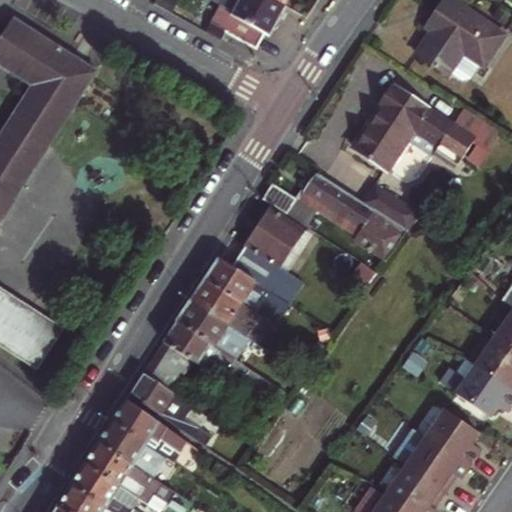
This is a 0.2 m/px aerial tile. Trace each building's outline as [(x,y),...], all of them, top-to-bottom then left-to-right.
[(275,0),(202,0),(194,15),(254,48),(263,33),(267,35),(284,5),(275,0)] [(482,65),(483,65),(503,34),(449,0),(442,0),(422,32),(428,36),(416,55),(447,74),(448,73),(468,86),(482,65)] [(0,217),(93,70),(11,18),(0,35),(0,65),(29,84),(0,129),(0,345),(38,369),(63,330),(0,290),(0,217)] [(380,108),(368,126),(365,125),(351,147),(386,170),(406,138),(431,154),(434,150),(455,163),(470,141),(475,144),(470,153),(479,160),(498,131),(461,107),(451,124),(390,85),(377,106),(380,108)] [(404,230),(360,202),(317,174),(301,201),(354,235),(351,240),(385,263),(408,233),(404,230)] [(373,184),(360,202),(404,230),(417,212),(373,184)] [(262,200),(284,214),(293,200),(271,185),(262,200)] [(299,204),(293,200),(284,214),(306,228),(313,217),(297,206),(299,204)] [(354,235),(301,201),(299,204),(297,206),(313,217),(351,240),(354,235)] [(231,268),(287,304),(302,281),(280,267),(303,231),(269,210),(231,268)] [(281,313),(287,304),(231,268),(217,259),(204,280),(254,312),(262,300),(281,313)] [(353,282),(365,290),(377,274),(364,266),(353,282)] [(190,301),(226,325),(247,339),(256,344),(265,331),(277,338),(282,330),(254,312),(204,280),(190,301)] [(226,325),(190,301),(176,322),(213,346),(234,359),(247,339),(226,325)] [(511,313),(497,336),(511,346),(511,313)] [(191,362),(197,366),(201,360),(224,375),(223,376),(239,386),(237,389),(261,404),(274,385),(234,359),(213,346),(176,322),(143,373),(171,392),(191,362)] [(511,346),(497,336),(477,365),(511,389),(511,346)] [(201,360),(197,366),(221,381),(223,376),(224,375),(201,360)] [(508,411),(511,405),(511,389),(477,365),(469,360),(459,374),(453,370),(444,383),(493,417),(501,405),(508,411)] [(208,417),(171,392),(143,373),(129,395),(206,447),(213,436),(201,427),(208,417)] [(187,443),(125,400),(111,423),(167,459),(174,463),(187,443)] [(481,435),(446,410),(428,436),(471,466),(483,447),(476,442),(481,435)] [(111,423),(97,445),(153,480),(167,459),(111,423)] [(409,464),(428,436),(416,428),(396,456),(409,464)] [(464,476),(471,466),(428,436),(409,464),(447,491),(457,478),(453,476),(456,470),(464,476)] [(84,466),(139,502),(147,490),(161,500),(162,500),(168,490),(153,480),(97,445),(84,466)] [(447,491),(409,464),(389,492),(418,511),(438,511),(440,510),(432,505),(435,501),(439,503),(447,491)] [(155,511),(154,511),(139,502),(84,466),(71,486),(110,511),(155,511)] [(360,509),(365,511),(375,511),(389,492),(377,484),(360,509)] [(57,508),(63,511),(110,511),(71,486),(57,508)] [(147,490),(139,502),(154,511),(161,500),(147,490)] [(418,511),(389,492),(375,511),(418,511)]
